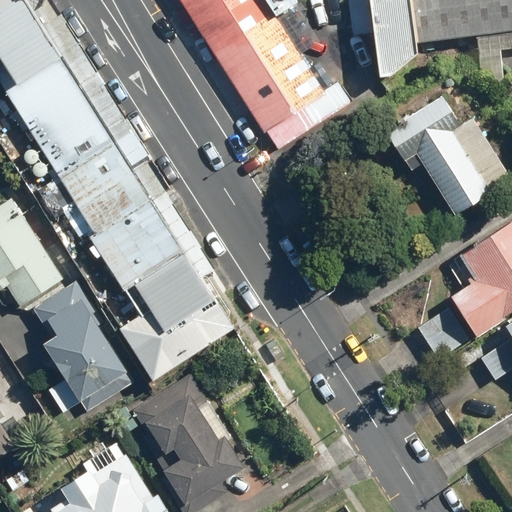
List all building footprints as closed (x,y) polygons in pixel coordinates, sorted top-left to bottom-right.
[(0,0),(0,91),(137,315),(118,327),(150,377),(232,326),(26,0),(0,0)] [(183,0),(280,149),(356,98),(342,79),(326,90),(301,53),(322,41),(295,0),(183,0)] [(511,0),(366,0),(377,77),(388,75),(420,49),(421,41),(511,29),(511,0)] [(400,160),(413,152),(452,215),(510,180),(471,116),(459,123),(441,94),(381,130),(400,160)] [(0,288),(7,284),(20,305),(64,278),(12,196),(0,203),(0,288)] [(473,281),(448,296),(473,336),(501,319),(499,316),(511,307),(511,218),(456,253),(473,281)] [(53,335),(41,342),(77,401),(80,399),(87,410),(133,381),(98,325),(104,321),(78,278),(34,305),(53,335)] [(448,305),(416,326),(437,359),(470,338),(448,305)] [(511,318),(502,325),(509,337),(479,355),(493,378),(511,366),(511,318)] [(178,458),(160,469),(181,503),(243,465),(223,433),(217,436),(198,405),(208,399),(191,372),(134,407),(162,453),(172,447),(178,458)] [(0,408),(0,453),(14,445),(0,421),(0,419),(5,417),(0,408)] [(67,501),(49,511),(168,511),(157,493),(153,495),(133,464),(114,460),(91,474),(87,468),(57,485),(67,501)] [(48,511),(50,511),(27,476),(10,487),(26,511),(48,511)]
